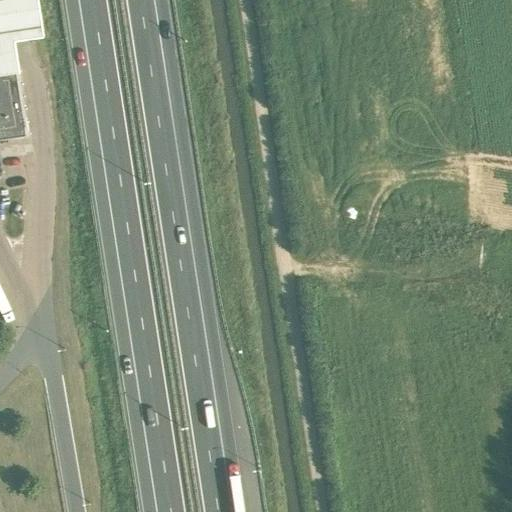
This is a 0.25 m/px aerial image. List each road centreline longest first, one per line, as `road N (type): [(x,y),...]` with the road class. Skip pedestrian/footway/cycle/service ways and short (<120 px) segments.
road 1 (track): [(320,511),(239,0)]
road 2 (motorway): [(87,0),(166,511)]
road 3 (motorway): [(226,511),(148,0)]
road 4 (unclassified): [(509,511),(434,0)]
